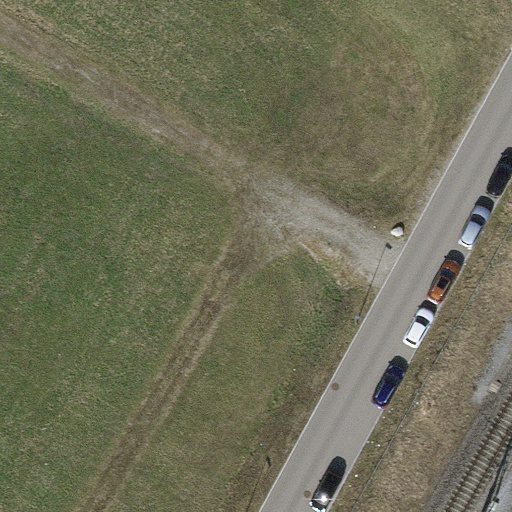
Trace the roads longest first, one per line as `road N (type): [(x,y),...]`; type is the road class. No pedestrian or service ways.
road 1 (track): [(427,278),(0,29)]
road 2 (unclassified): [(298,511),(511,124)]
